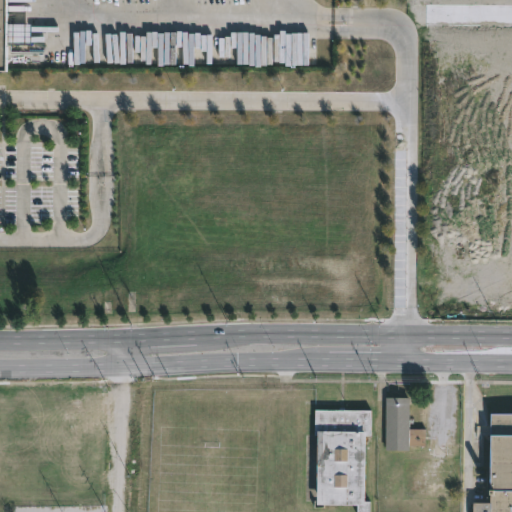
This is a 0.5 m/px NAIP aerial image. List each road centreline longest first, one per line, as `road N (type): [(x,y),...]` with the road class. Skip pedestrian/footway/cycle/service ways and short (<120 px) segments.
road 1 (secondary): [(511,331),(0,337)]
road 2 (secondary): [(0,362),(511,357)]
road 3 (residential): [(407,356),(413,31),(300,20)]
road 4 (residential): [(119,511),(124,337)]
